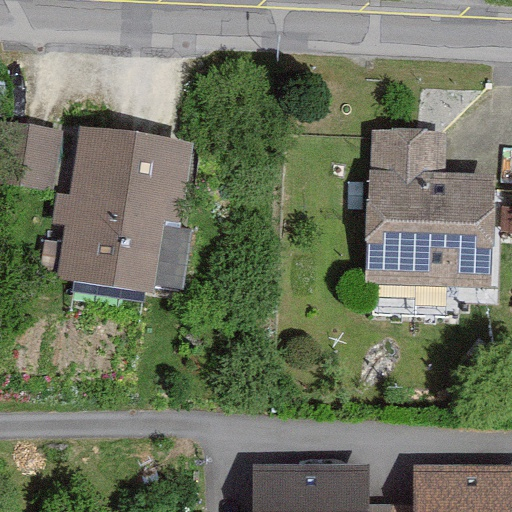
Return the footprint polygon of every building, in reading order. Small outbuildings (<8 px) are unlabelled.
[(62,126),(3,121),(0,158),(0,181),(57,185),(62,126)] [(195,143),(80,126),(57,270),(172,288),(195,143)] [(440,132),(376,129),(370,278),(489,283),(493,177),(438,175),(440,132)] [(365,511),(366,483),(256,482),(255,511),(365,511)] [(511,511),(511,483),(417,484),(417,511),(511,511)]
